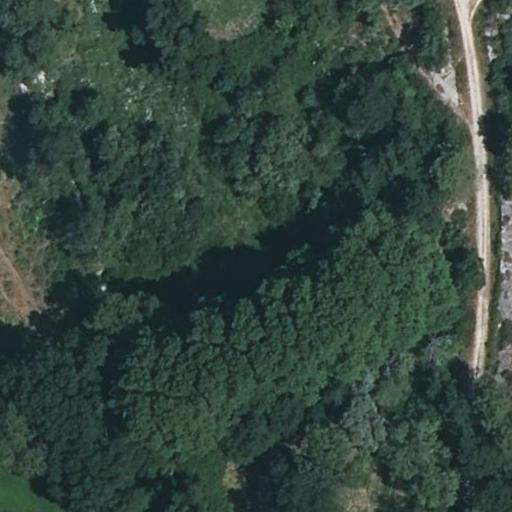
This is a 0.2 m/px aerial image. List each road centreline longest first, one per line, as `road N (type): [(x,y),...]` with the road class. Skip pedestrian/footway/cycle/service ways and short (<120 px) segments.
road 1 (track): [(482,261),(479,127),(464,0)]
road 2 (track): [(482,261),(469,459),(476,511)]
